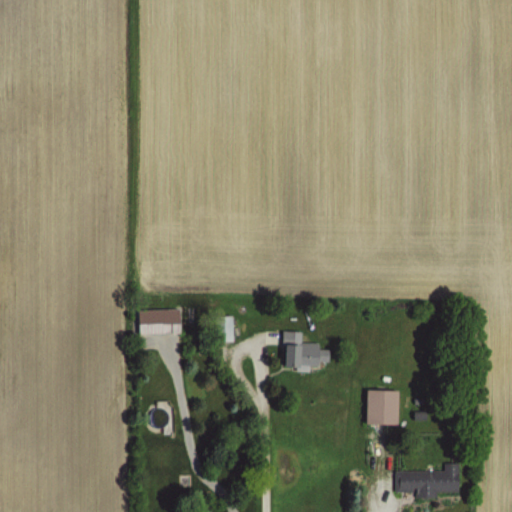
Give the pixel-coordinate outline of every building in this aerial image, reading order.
[(132,307),(132,331),(173,330),(173,306),(132,307)] [(209,314),(210,341),(227,341),(226,313),(209,314)] [(324,345),(323,360),(311,359),(311,363),(288,363),(288,364),(274,364),(275,328),(295,328),(295,339),(314,339),(314,345),(324,345)] [(392,387),(392,421),(359,422),(359,388),(392,387)] [(390,468),(390,489),(410,489),(411,495),(431,495),(431,489),(452,489),(452,458),(437,458),(437,468),(390,468)]
